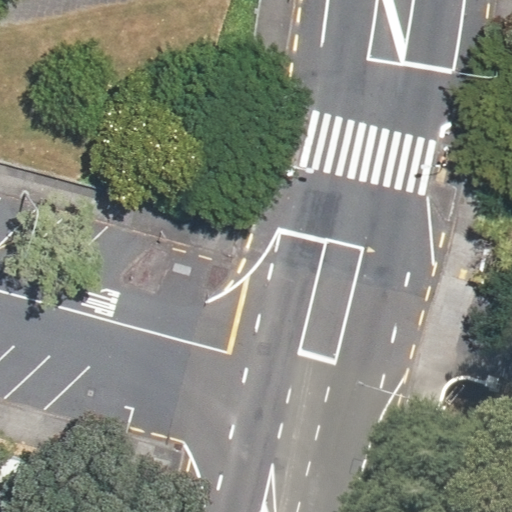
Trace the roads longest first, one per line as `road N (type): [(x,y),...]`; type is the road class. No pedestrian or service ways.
road 1 (tertiary): [(312,375),(398,0)]
road 2 (residential): [(312,375),(0,292)]
road 3 (tertiary): [(277,511),(312,375)]
